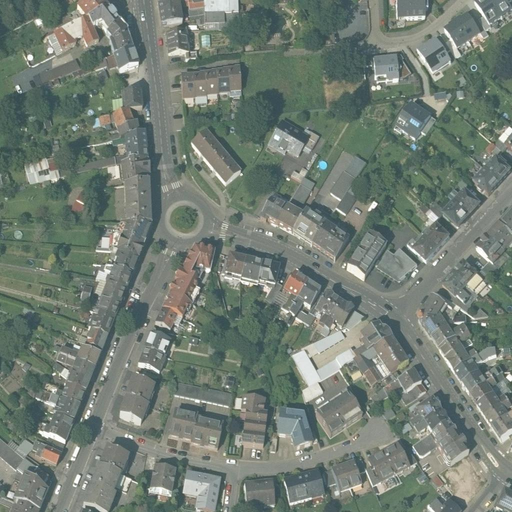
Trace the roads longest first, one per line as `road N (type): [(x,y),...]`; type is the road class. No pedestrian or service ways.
road 1 (tertiary): [(206,226),(298,256),(395,320)]
road 2 (tertiary): [(172,199),(143,0)]
road 3 (unclassified): [(95,422),(172,240)]
road 4 (tertiary): [(395,320),(505,472)]
road 5 (residential): [(395,320),(511,192)]
road 6 (residential): [(237,465),(294,465),(381,430)]
road 7 (residential): [(95,422),(160,449),(237,465)]
